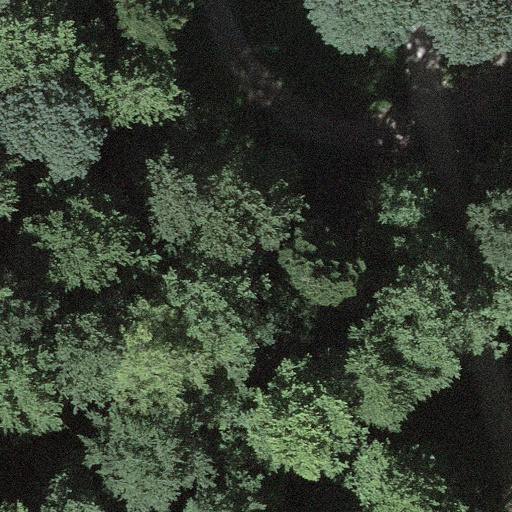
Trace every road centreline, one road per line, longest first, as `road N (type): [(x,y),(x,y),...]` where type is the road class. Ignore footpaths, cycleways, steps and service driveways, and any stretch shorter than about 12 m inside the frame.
road 1 (track): [(436,150),(511,480)]
road 2 (track): [(206,0),(211,38),(268,112),(352,143),(436,150)]
road 3 (track): [(414,0),(436,150)]
